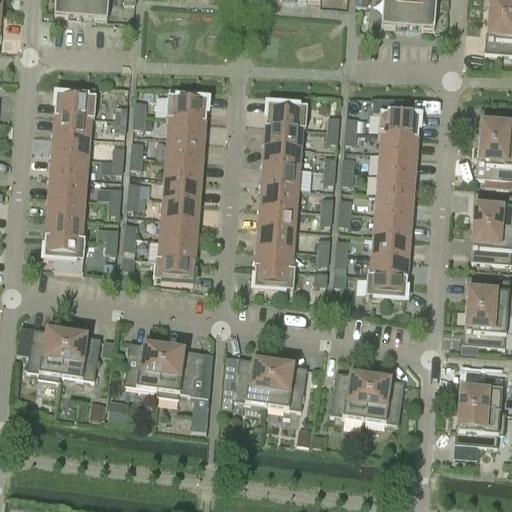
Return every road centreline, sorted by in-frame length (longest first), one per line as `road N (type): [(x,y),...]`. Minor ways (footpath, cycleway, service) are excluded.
road 1 (residential): [(429,360),(451,83)]
road 2 (residential): [(221,330),(242,72)]
road 3 (residential): [(9,302),(28,66)]
road 4 (residential): [(242,72),(28,66)]
road 5 (residential): [(221,330),(9,302)]
road 6 (residential): [(429,360),(221,330)]
road 7 (residential): [(451,83),(242,72)]
road 8 (residential): [(421,511),(429,360)]
